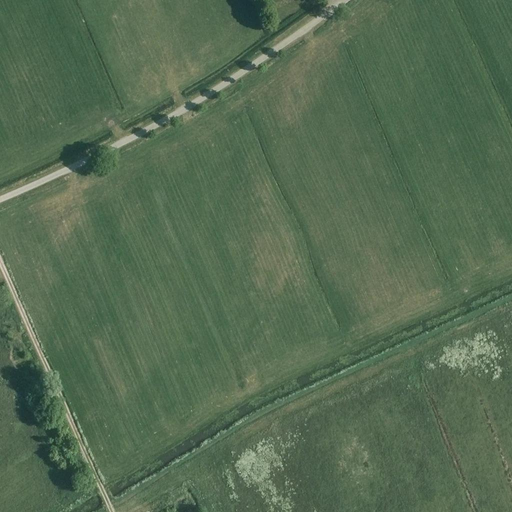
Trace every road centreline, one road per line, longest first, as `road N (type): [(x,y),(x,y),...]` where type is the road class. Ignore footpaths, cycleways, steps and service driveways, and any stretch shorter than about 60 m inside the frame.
road 1 (unclassified): [(0,199),(187,107),(345,0)]
road 2 (track): [(0,262),(112,511)]
